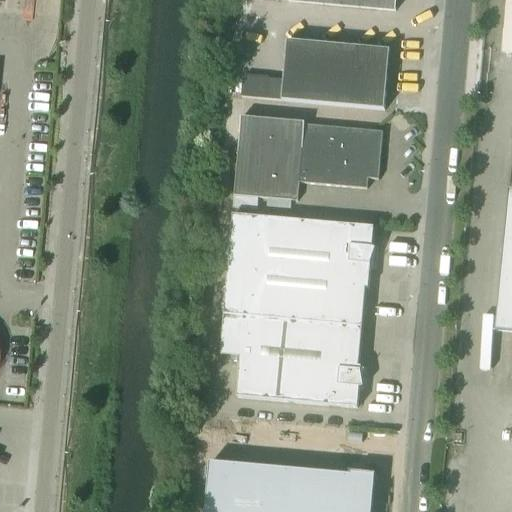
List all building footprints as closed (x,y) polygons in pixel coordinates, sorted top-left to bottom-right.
[(258,0),(395,12),(396,0),(258,0)] [(227,77),(225,97),(384,112),(390,52),(287,43),(284,82),(227,77)] [(241,119),(234,197),(298,203),(299,185),(367,191),(368,180),(378,181),(383,134),(304,127),(305,125),(241,119)] [(511,192),(508,192),(495,334),(511,335),(511,192)] [(233,217),(224,318),(244,319),(362,330),(366,290),(368,290),(370,267),(376,251),(372,250),(374,230),(233,217)] [(244,319),(237,399),(357,410),(359,390),(364,389),(361,372),(361,369),(359,369),(362,330),(244,319)] [(369,511),(373,479),(210,464),(205,511),(369,511)]
